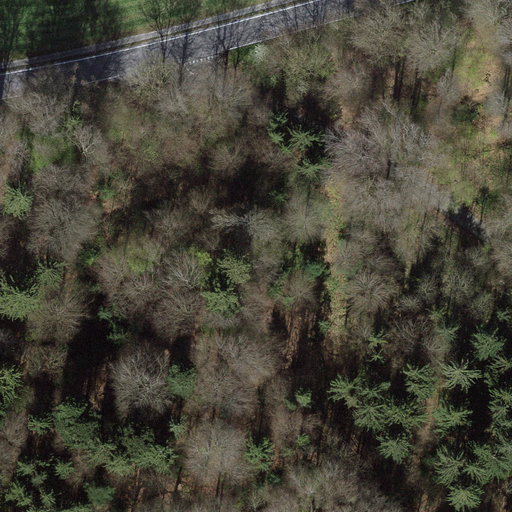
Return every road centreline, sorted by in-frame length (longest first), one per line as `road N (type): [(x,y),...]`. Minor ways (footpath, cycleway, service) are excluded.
road 1 (unclassified): [(125,59),(511,280)]
road 2 (tertiary): [(125,59),(377,0)]
road 3 (tertiary): [(0,83),(125,59)]
